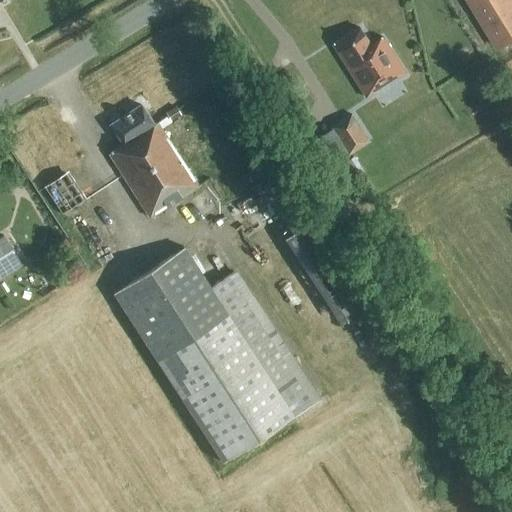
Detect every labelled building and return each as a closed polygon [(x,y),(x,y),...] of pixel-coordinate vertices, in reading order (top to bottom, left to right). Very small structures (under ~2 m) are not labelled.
[(511,0),(465,0),(496,50),(511,40),(511,0)] [(359,27),(332,44),(365,97),(372,93),(371,91),(397,75),(398,77),(404,73),(382,37),(370,44),(359,27)] [(155,126),(153,124),(140,104),(110,124),(123,144),(108,154),(149,217),(197,186),(162,130),(181,117),(175,108),(166,114),(168,117),(155,126)] [(368,141),(351,114),(330,127),(347,154),(368,141)] [(340,164),(350,179),(363,171),(354,155),(340,164)] [(85,200),(67,172),(42,188),(60,216),(85,200)] [(283,240),(366,369),(400,347),(316,218),(283,240)] [(0,278),(22,265),(4,236),(0,237),(0,278)] [(236,271),(210,287),(183,246),(113,293),(224,461),(318,399),(236,271)] [(127,345),(117,351),(128,368),(138,362),(127,345)] [(419,355),(395,368),(401,380),(425,367),(419,355)] [(390,363),(378,370),(385,382),(397,375),(390,363)]
